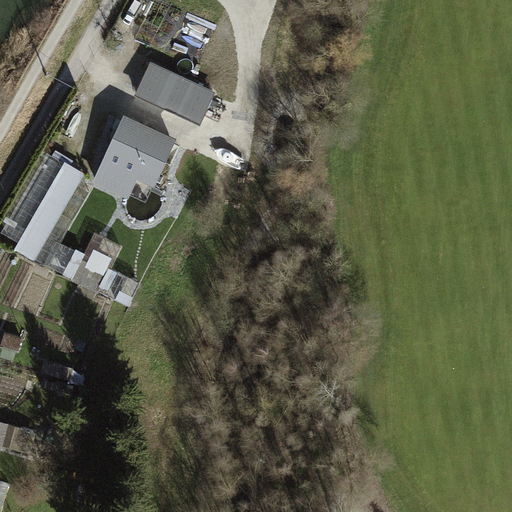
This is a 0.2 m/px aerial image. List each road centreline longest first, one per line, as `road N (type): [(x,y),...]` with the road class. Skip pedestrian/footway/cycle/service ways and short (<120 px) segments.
road 1 (track): [(112,0),(0,197)]
road 2 (track): [(0,130),(75,0)]
